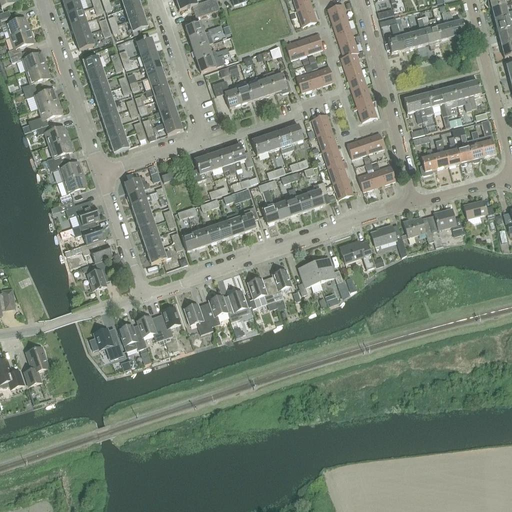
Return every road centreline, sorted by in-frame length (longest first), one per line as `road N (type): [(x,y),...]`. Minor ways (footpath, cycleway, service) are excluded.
road 1 (residential): [(413,202),(143,296)]
road 2 (residential): [(102,176),(43,0)]
road 3 (residential): [(510,173),(469,0)]
road 4 (residential): [(199,134),(203,150),(343,96)]
road 5 (residential): [(199,134),(155,0)]
road 6 (residential): [(392,124),(360,0)]
road 7 (residential): [(143,296),(102,176)]
